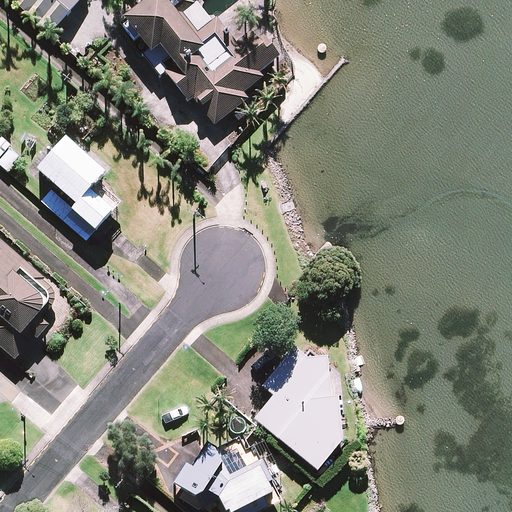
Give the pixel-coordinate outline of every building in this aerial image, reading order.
[(10,0),(55,40),(85,0),(10,0)] [(193,0),(133,0),(134,1),(136,5),(139,8),(142,10),(127,23),(131,27),(124,32),(134,43),(138,39),(150,53),(144,58),(163,81),(166,78),(190,107),(194,103),(217,131),(251,102),(246,97),(268,78),(265,74),(283,59),(266,38),(256,47),(250,40),(237,51),(193,0)] [(109,179),(67,141),(39,173),(80,209),(75,215),(52,194),(43,204),(90,245),(124,207),(102,187),(109,179)] [(40,276),(0,239),(0,344),(20,363),(50,330),(40,320),(55,304),(33,284),(40,276)] [(279,398),(276,399),(257,421),(321,472),(328,463),(326,444),(343,443),(343,401),(330,402),(329,377),(306,360),(289,359),(269,382),(279,389),(279,398)] [(268,511),(279,506),(248,450),(223,465),(217,455),(199,480),(191,475),(178,493),(202,510),(214,503),(225,511),(268,511)]
